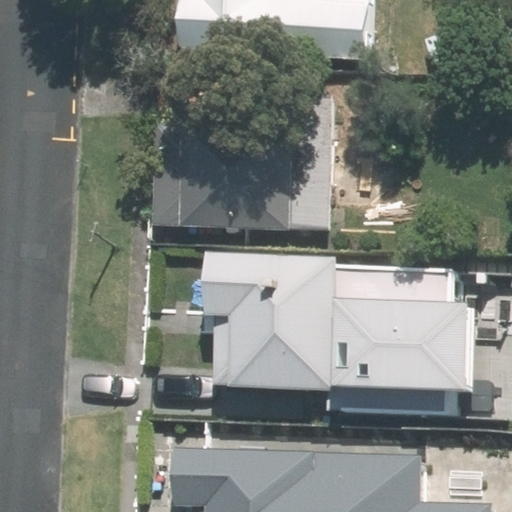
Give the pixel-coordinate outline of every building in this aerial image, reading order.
[(193,0),(191,51),(378,61),(380,0),(193,0)] [(334,231),(340,100),(302,98),(300,136),(166,131),(162,230),(296,235),(296,229),(334,231)] [(362,356),(365,269),(324,267),(324,262),(195,260),(192,321),(202,321),(200,387),(321,391),(321,354),(362,356)] [(487,267),(430,264),(428,329),(418,329),(417,369),(484,372),(487,267)] [(421,511),(424,473),(329,470),(329,464),(191,457),(189,511),(421,511)]
